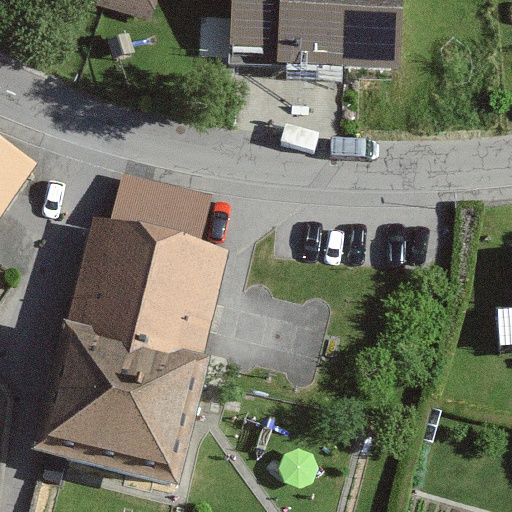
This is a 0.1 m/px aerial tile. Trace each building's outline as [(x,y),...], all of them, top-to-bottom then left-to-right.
[(148,29),(153,0),(92,0),(89,18),(148,29)] [(386,83),(387,0),(219,0),(218,69),(269,70),(269,82),(386,83)] [(0,219),(31,173),(0,152),(0,219)] [(125,178),(117,224),(204,238),(212,192),(125,178)] [(213,265),(80,233),(25,466),(158,497),(213,265)]
